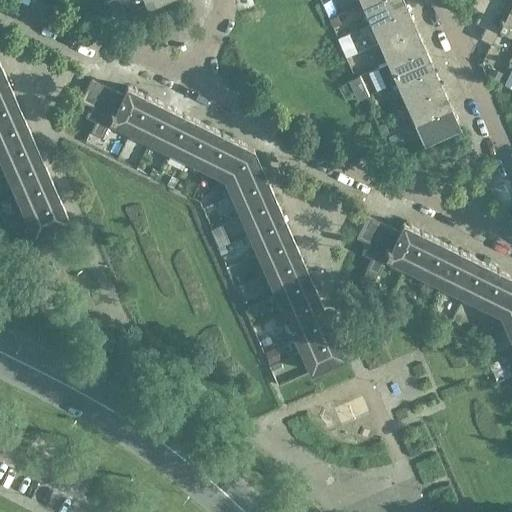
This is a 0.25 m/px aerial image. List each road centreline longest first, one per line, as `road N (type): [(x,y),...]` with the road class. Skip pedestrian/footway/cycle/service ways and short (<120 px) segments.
road 1 (residential): [(511,243),(188,84)]
road 2 (secondary): [(240,511),(120,418),(0,354)]
road 3 (residential): [(188,84),(2,0)]
road 4 (residential): [(511,164),(441,0)]
